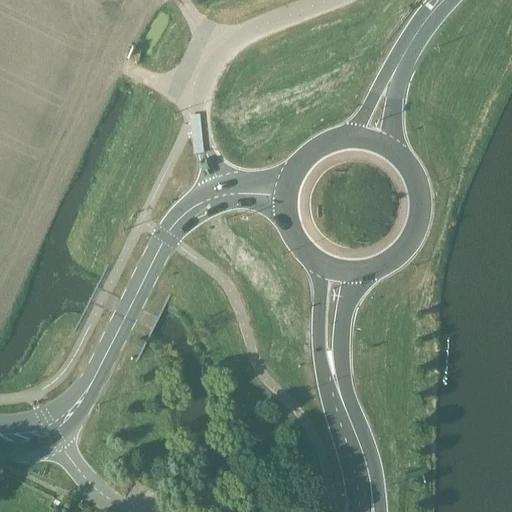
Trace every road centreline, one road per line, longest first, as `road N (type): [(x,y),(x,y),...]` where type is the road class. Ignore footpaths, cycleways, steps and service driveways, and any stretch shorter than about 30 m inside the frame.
road 1 (track): [(197,97),(112,62),(0,305)]
road 2 (unclassified): [(223,195),(195,121),(209,64),(246,32),(331,0)]
road 3 (primary): [(318,263),(320,364),(353,511)]
road 4 (primary): [(378,511),(339,364),(356,272)]
road 5 (secondary): [(50,430),(84,393),(160,244)]
road 6 (primary): [(356,272),(397,255),(419,220),(415,179),(389,147)]
